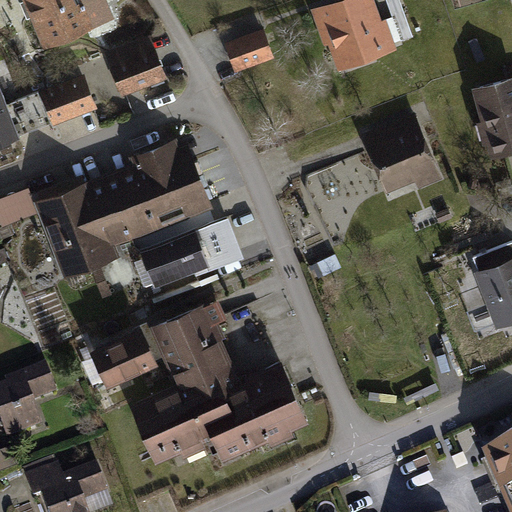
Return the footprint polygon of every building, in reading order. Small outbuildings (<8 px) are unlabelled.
[(30,0),(48,41),(108,15),(101,0),(30,0)] [(365,0),(353,0),(326,10),(344,60),(392,42),(383,20),(374,23),(365,0)] [(386,0),(391,12),(403,8),(400,0),(386,0)] [(391,12),(401,39),(412,35),(403,8),(391,12)] [(261,33),(230,44),(238,65),(268,54),(261,33)] [(124,88),(162,74),(153,51),(115,65),(124,88)] [(511,78),(480,87),(497,150),(511,145),(511,78)] [(55,118),(92,103),(83,79),(46,93),(55,118)] [(0,85),(0,141),(19,134),(0,85)] [(49,117),(39,91),(14,101),(23,126),(49,117)] [(395,137),(374,145),(389,182),(431,165),(410,114),(389,123),(395,137)] [(368,132),(374,145),(395,137),(389,123),(368,132)] [(138,228),(207,202),(191,158),(164,168),(163,164),(180,157),(175,142),(134,157),(142,177),(122,185),(138,228)] [(138,228),(122,185),(92,196),(87,184),(41,201),(68,271),(113,253),(108,240),(138,228)] [(227,216),(194,229),(203,251),(213,247),(217,259),(206,263),(205,261),(194,265),(196,272),(241,255),(227,216)] [(194,229),(144,248),(156,279),(194,265),(205,261),(206,263),(217,259),(213,247),(203,251),(194,229)] [(511,240),(478,254),(484,270),(479,272),(499,322),(511,317),(511,240)] [(0,263),(10,259),(5,247),(0,248),(0,263)] [(101,293),(109,291),(100,266),(92,269),(101,293)] [(181,385),(135,405),(149,437),(157,455),(214,429),(223,448),(254,434),(256,438),(304,417),(282,367),(224,392),(215,371),(229,364),(203,305),(155,326),(181,385)] [(96,349),(109,379),(162,356),(149,326),(96,349)] [(10,385),(0,388),(0,416),(7,436),(40,423),(31,399),(55,390),(45,366),(8,381),(10,385)] [(511,510),(511,446),(505,449),(505,450),(489,457),(511,510)] [(0,454),(0,470),(15,465),(10,451),(0,454)] [(57,466),(27,477),(34,495),(41,492),(49,511),(87,511),(80,493),(103,484),(96,465),(62,478),(57,466)]
